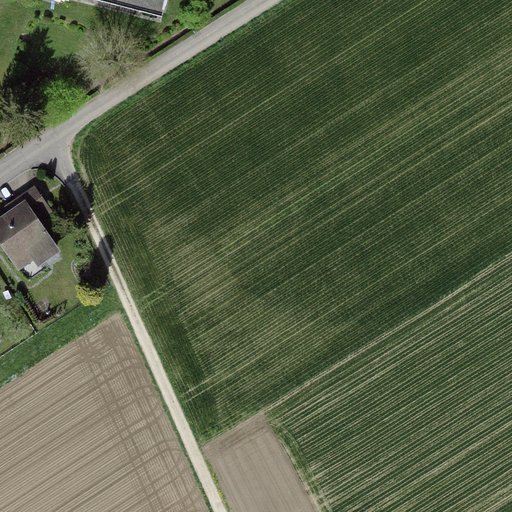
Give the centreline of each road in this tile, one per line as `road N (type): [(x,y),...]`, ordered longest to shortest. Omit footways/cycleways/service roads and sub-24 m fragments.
road 1 (track): [(215,511),(52,137)]
road 2 (residential): [(0,174),(265,0)]
